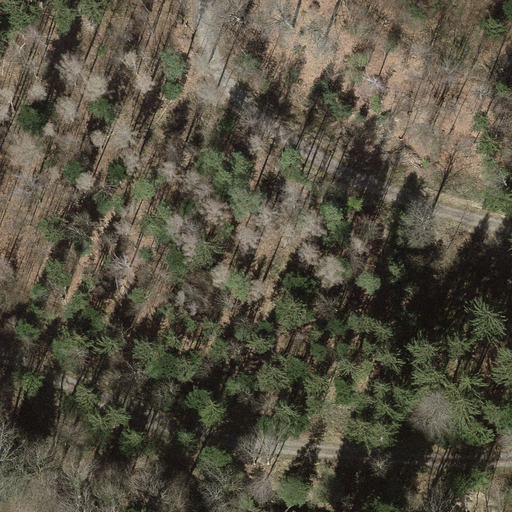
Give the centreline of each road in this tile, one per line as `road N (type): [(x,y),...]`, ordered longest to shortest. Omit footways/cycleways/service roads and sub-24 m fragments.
road 1 (track): [(0,358),(194,434),(483,463),(511,459)]
road 2 (track): [(511,228),(395,198),(280,133),(220,81),(211,0)]
